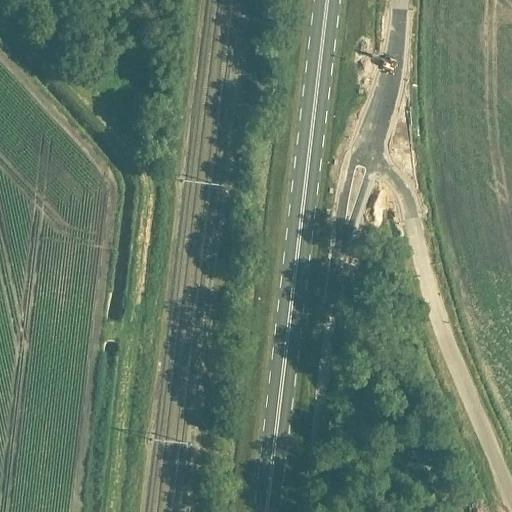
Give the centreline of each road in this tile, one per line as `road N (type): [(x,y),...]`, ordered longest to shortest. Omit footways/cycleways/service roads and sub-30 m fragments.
road 1 (primary): [(266,511),(327,0)]
road 2 (unclassified): [(511,487),(415,257),(395,114),(393,0)]
road 3 (unclassified): [(162,190),(0,2)]
